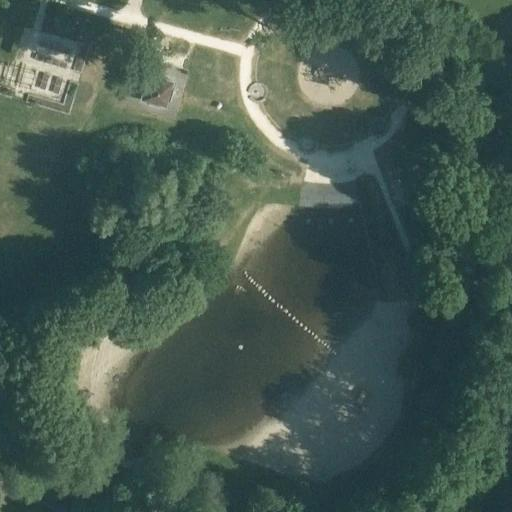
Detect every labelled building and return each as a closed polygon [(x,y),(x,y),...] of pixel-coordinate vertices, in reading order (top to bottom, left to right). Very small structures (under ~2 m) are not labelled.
[(56,51),(51,49),(48,60),(68,65),(71,55),(66,54),(67,49),(57,46),(56,51)] [(147,71),(144,80),(155,74),(147,71)] [(155,73),(155,74),(144,80),(141,92),(147,102),(159,106),(169,100),(170,100),(173,88),(167,77),(155,73)] [(175,79),(167,77),(173,88),(175,79)] [(139,100),(147,102),(141,92),(139,100)] [(167,108),(169,100),(159,106),(167,108)]
